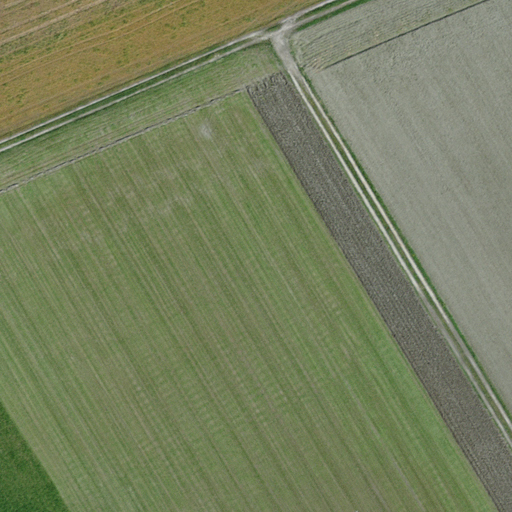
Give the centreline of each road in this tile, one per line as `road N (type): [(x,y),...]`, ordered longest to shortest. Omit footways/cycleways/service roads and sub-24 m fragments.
road 1 (track): [(511,435),(271,33)]
road 2 (track): [(0,147),(350,0)]
